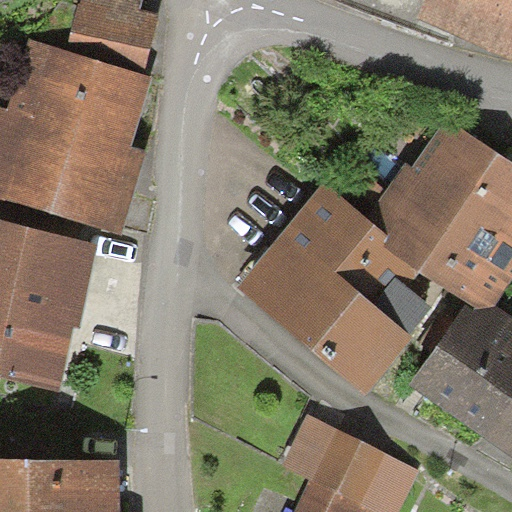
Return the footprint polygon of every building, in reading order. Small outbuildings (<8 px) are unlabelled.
[(79,0),(66,56),(146,76),(161,17),(140,12),(142,0),(79,0)] [(511,0),(425,0),(426,1),(418,22),(511,59),(511,0)] [(0,108),(0,206),(120,241),(145,156),(130,152),(139,122),(151,79),(146,76),(66,56),(28,43),(8,111),(0,108)] [(511,278),(511,162),(446,120),(416,162),(411,170),(405,165),(366,223),(391,242),(384,251),(444,291),(467,307),(476,313),(495,307),(511,278)] [(280,241),(238,292),(367,401),(414,342),(411,340),(444,291),(384,251),(391,242),(366,223),(325,184),(280,241)] [(100,247),(0,223),(0,378),(60,392),(75,331),(80,332),(82,325),(100,247)] [(511,319),(495,307),(476,313),(467,307),(410,390),(511,460),(511,319)] [(399,511),(419,470),(307,417),(282,469),(311,483),(297,511),(399,511)] [(120,511),(120,466),(0,466),(0,511),(120,511)]
